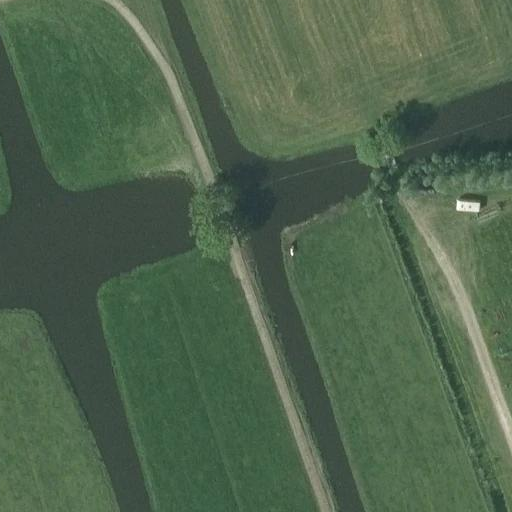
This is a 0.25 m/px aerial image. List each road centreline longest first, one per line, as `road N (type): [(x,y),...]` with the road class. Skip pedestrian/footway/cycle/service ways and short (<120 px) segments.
road 1 (track): [(322,511),(170,76),(115,0)]
road 2 (track): [(511,442),(452,280),(399,186),(337,28),(384,4)]
road 3 (track): [(364,107),(265,128),(214,0)]
